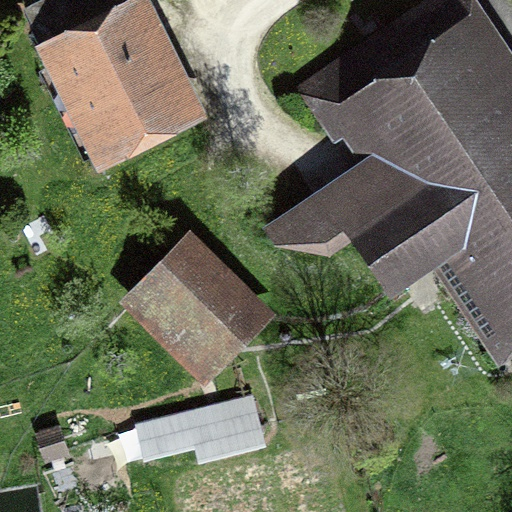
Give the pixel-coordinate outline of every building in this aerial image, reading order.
[(125,0),(50,0),(31,10),(50,46),(128,7),(125,0)] [(511,115),(434,2),(305,90),(335,135),(369,110),(396,150),(279,230),(288,244),(330,252),(358,232),(389,278),(441,241),(511,344),(511,115)] [(96,156),(181,114),(132,13),(47,55),(96,156)] [(190,244),(139,295),(211,365),(261,314),(190,244)] [(249,400),(139,426),(145,453),(197,440),(200,453),(258,439),(249,400)] [(44,462),(69,454),(60,425),(35,433),(44,462)]
